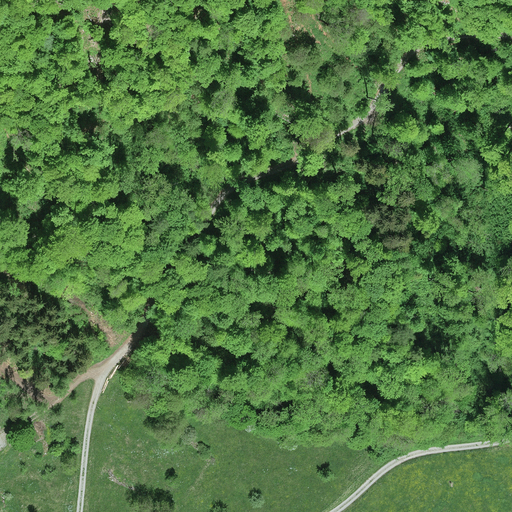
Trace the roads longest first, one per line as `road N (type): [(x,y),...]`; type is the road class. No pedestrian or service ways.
road 1 (track): [(511,36),(430,41),(411,52),(359,122),(225,193),(96,387),(79,511)]
road 2 (track): [(334,511),(415,454),(511,439)]
